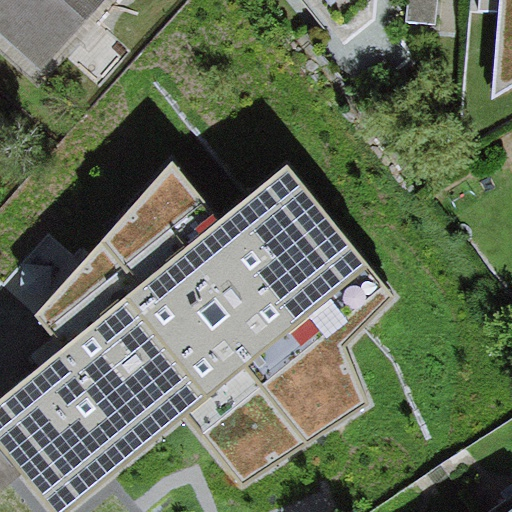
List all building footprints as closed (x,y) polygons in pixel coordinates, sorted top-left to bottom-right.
[(102,0),(0,0),(0,46),(32,76),(102,0)] [(376,0),(302,0),(344,50),(376,22),(376,0)] [(438,0),(410,0),(408,26),(436,28),(438,0)] [(511,0),(494,0),(488,113),(511,97),(511,0)] [(0,145),(11,134),(0,124),(0,145)] [(68,346),(0,402),(0,439),(57,511),(64,511),(367,268),(287,171),(222,226),(176,165),(40,314),(68,346)]
